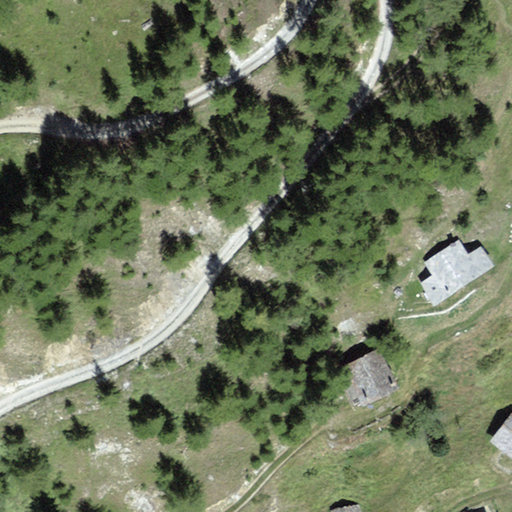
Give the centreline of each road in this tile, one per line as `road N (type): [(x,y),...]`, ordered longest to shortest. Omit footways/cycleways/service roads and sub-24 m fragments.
road 1 (track): [(386,0),(378,56),(354,103),(198,293),(140,346),(0,409)]
road 2 (track): [(0,127),(140,125),(245,68),(309,0)]
road 3 (track): [(459,0),(395,79),(354,103)]
road 4 (track): [(337,415),(290,448),(226,511)]
